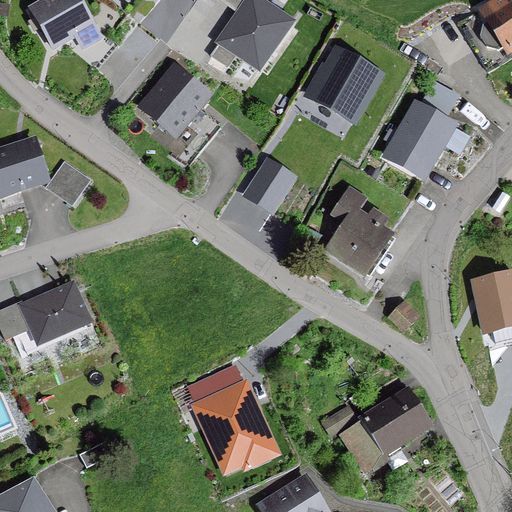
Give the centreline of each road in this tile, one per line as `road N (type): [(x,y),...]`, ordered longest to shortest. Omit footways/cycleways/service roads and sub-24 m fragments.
road 1 (residential): [(450,388),(410,353),(317,302),(132,174),(0,64)]
road 2 (residential): [(511,148),(450,218),(432,258),(450,388)]
road 3 (residential): [(450,388),(501,511)]
